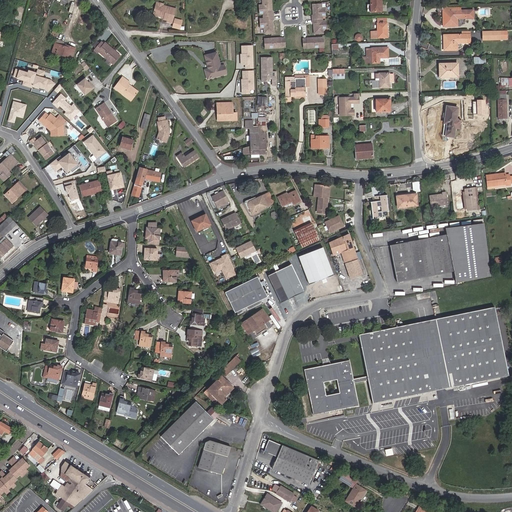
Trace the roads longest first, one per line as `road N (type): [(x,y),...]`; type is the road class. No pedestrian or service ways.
road 1 (tertiary): [(360,175),(359,221),(384,287),(314,306),(295,321),(260,420)]
road 2 (primary): [(208,511),(0,384)]
road 3 (primary): [(0,396),(187,511)]
road 4 (residential): [(227,176),(121,32)]
road 5 (unclassified): [(260,420),(424,487)]
road 6 (residential): [(117,379),(70,351),(78,299),(126,255)]
road 7 (residential): [(419,0),(418,168)]
road 8 (tertiary): [(227,176),(266,169),(360,175)]
road 9 (residential): [(0,132),(26,151),(75,229)]
road 10 (residential): [(121,32),(207,33),(226,2)]
